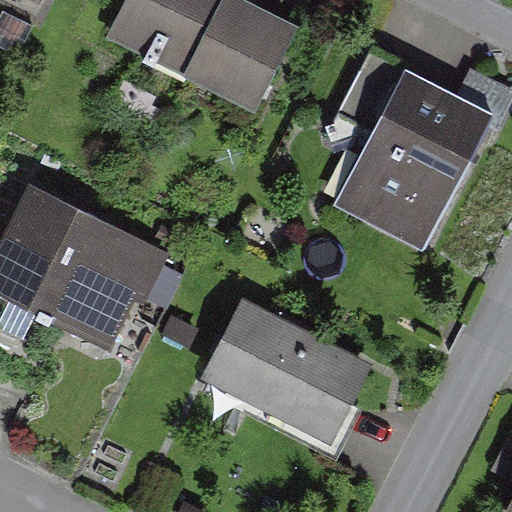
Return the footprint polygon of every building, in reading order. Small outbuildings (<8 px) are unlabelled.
[(127,0),(112,30),(251,102),(295,19),(273,8),(257,0),(127,0)] [(409,72),(369,51),(341,104),(375,122),(336,197),(426,244),(490,123),(498,127),(511,100),(511,87),(469,65),(453,95),(440,88),(409,72)] [(178,240),(48,176),(4,265),(134,329),(178,240)] [(367,367),(248,305),(205,387),(334,453),(346,431),(358,406),(349,401),(367,367)] [(45,351),(0,328),(0,387),(21,398),(45,351)] [(511,480),(511,434),(493,470),(511,480)]
